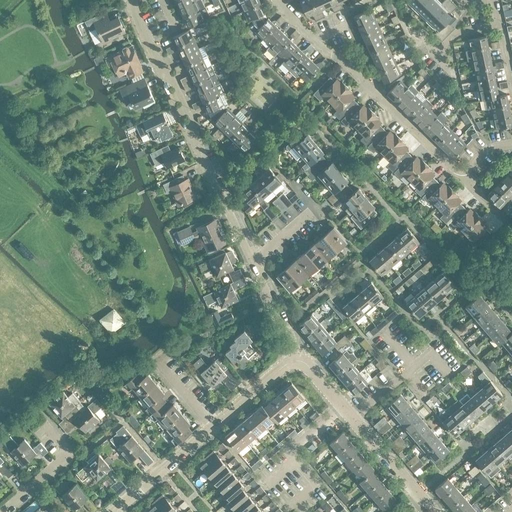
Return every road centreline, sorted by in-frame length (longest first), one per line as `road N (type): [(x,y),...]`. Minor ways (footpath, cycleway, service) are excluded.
road 1 (residential): [(291,361),(133,0)]
road 2 (residential): [(278,0),(453,169),(511,143)]
road 3 (residential): [(433,511),(308,365),(291,361)]
road 4 (track): [(0,400),(90,323),(96,300)]
road 5 (residential): [(112,511),(213,426)]
road 6 (residential): [(2,511),(66,456),(44,423)]
